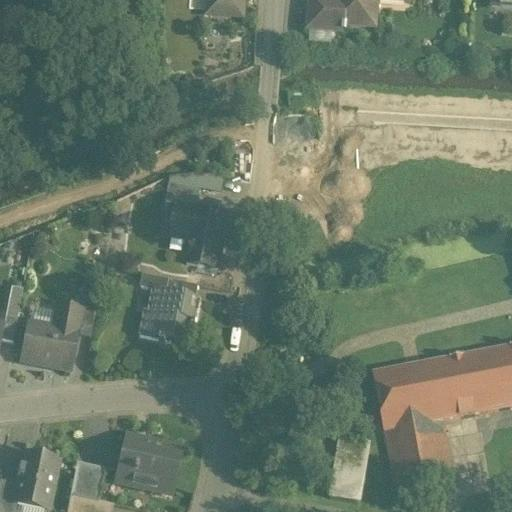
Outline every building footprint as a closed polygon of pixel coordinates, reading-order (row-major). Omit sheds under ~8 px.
[(242,0),(218,0),(217,19),(241,20),(242,0)] [(338,0),(338,4),(310,1),(307,33),(342,36),(343,28),(374,31),(376,11),(371,11),(372,2),(412,6),(412,0),(338,0)] [(511,0),(493,0),(493,9),(510,10),(510,13),(511,13),(511,0)] [(201,193),(170,187),(166,208),(177,211),(177,209),(197,213),(201,193)] [(197,213),(177,209),(177,211),(172,235),(191,239),(186,268),(217,274),(228,219),(197,213)] [(169,285),(143,279),(140,291),(152,294),(166,297),(169,285)] [(198,290),(169,285),(166,297),(195,302),(198,290)] [(166,297),(152,294),(148,316),(144,315),(139,340),(160,344),(160,346),(165,347),(165,345),(186,349),(191,326),(195,326),(199,303),(195,302),(166,297)] [(19,305),(8,303),(4,322),(15,324),(19,305)] [(95,308),(79,305),(78,313),(79,313),(74,338),(76,338),(89,341),(95,308)] [(58,311),(54,333),(26,327),(19,364),(45,369),(45,367),(65,371),(65,373),(69,374),(76,338),(74,338),(79,313),(78,313),(57,309),(56,310),(58,311)] [(15,324),(4,322),(3,329),(0,342),(0,343),(11,346),(15,324)] [(511,350),(373,377),(384,435),(441,425),(511,410),(511,350)] [(441,425),(384,435),(395,495),(452,485),(441,425)] [(178,453),(124,440),(114,481),(152,490),(151,494),(168,498),(178,453)] [(39,463),(20,460),(15,488),(11,510),(16,511),(17,507),(46,511),(55,464),(39,462),(39,463)] [(76,466),(69,499),(84,502),(91,469),(76,466)] [(511,472),(489,477),(493,496),(511,492),(511,472)] [(15,488),(0,485),(0,511),(15,511),(16,511),(11,510),(15,488)] [(84,502),(69,499),(66,511),(110,511),(111,507),(84,502)]
